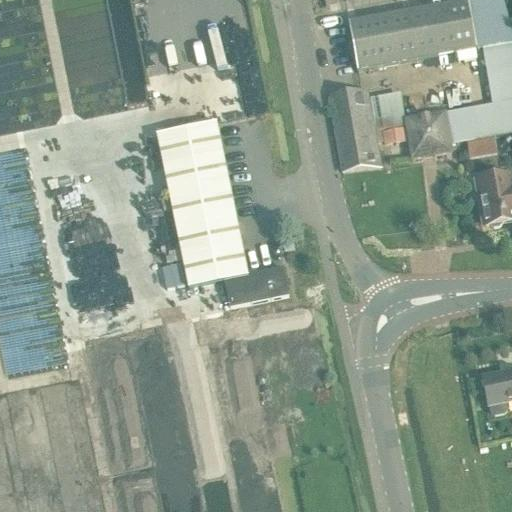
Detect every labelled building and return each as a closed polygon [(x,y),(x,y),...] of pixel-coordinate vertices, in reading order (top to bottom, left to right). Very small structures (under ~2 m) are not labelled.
[(495,0),(467,5),(348,27),(357,74),(476,53),(482,52),(511,46),(511,41),(500,0),(495,0)] [(328,100),(342,174),(380,167),(377,147),(375,135),(381,133),(406,129),(400,96),(368,101),(367,93),(328,100)] [(84,133),(39,143),(75,315),(188,292),(224,284),(230,312),(253,307),(289,299),(282,271),(247,278),(216,127),(157,139),(150,107),(147,108),(146,108),(107,116),(106,116),(83,121),(82,121),(84,133)] [(476,109),(405,122),(412,161),(451,154),(450,146),(482,140),(476,109)] [(406,143),(404,132),(383,136),(385,146),(406,143)] [(511,184),(510,185),(509,178),(477,183),(485,229),(489,229),(493,231),(499,231),(502,226),(511,224),(511,184)] [(488,409),(489,409),(491,416),(494,419),(505,417),(507,413),(505,406),(511,404),(511,374),(483,380),(488,409)]
